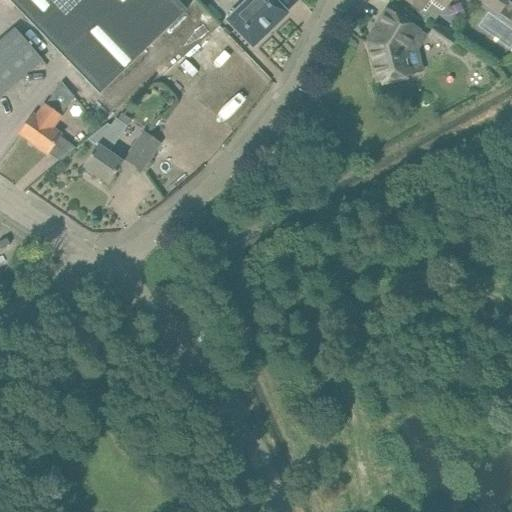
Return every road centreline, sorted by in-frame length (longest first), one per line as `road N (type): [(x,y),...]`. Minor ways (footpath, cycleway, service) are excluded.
road 1 (unclassified): [(98,265),(139,247),(240,159),(296,83),(337,0)]
road 2 (unclassified): [(280,511),(233,404),(134,290),(98,265)]
